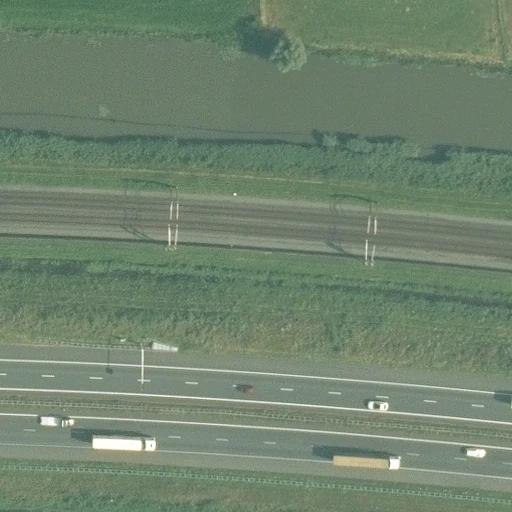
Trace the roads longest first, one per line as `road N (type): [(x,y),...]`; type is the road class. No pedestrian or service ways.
road 1 (motorway): [(0,429),(511,465)]
road 2 (motorway): [(511,410),(0,375)]
